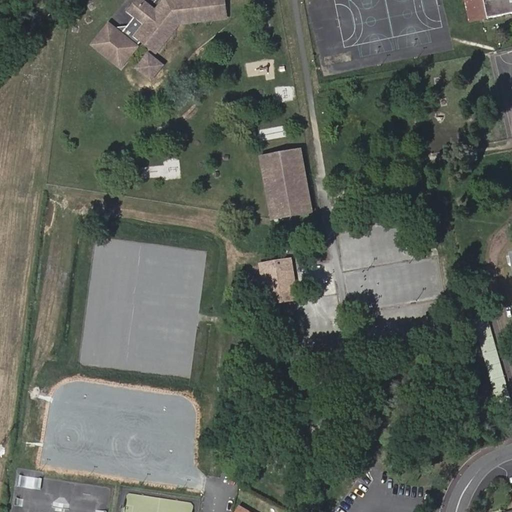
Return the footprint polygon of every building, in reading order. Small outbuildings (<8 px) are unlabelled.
[(142,0),(140,0),(132,10),(147,24),(138,36),(134,41),(112,24),(97,44),(126,66),(141,47),(145,42),(155,49),(179,21),(227,14),(225,0),(175,0),(160,8),(157,11),(142,0)] [(511,0),(466,0),(471,21),(511,12),(511,0)] [(179,21),(155,49),(158,51),(181,24),(227,16),(227,14),(179,21)] [(154,80),(164,67),(151,57),(141,71),(154,80)] [(301,149),(263,156),(274,218),(312,210),(301,149)] [(286,260),(272,262),(274,270),(280,269),(283,288),(290,286),(286,260)] [(272,262),(257,264),(262,303),(292,298),(290,286),(283,288),(280,269),(274,270),(272,262)]
